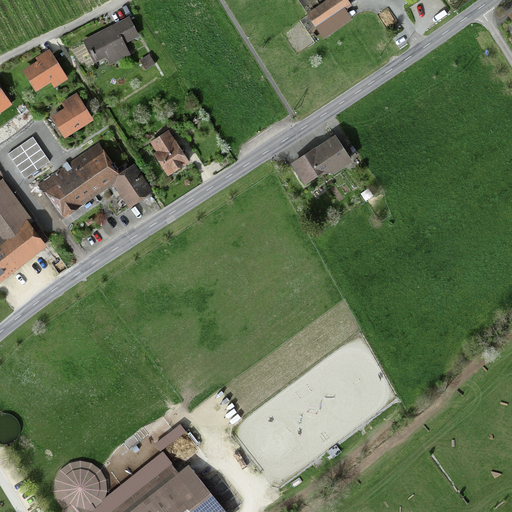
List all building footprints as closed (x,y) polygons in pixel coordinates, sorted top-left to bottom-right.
[(350,5),(346,0),(329,0),(308,14),(317,28),(350,5)] [(91,54),(103,48),(110,62),(128,54),(122,42),(137,35),(129,20),(115,28),(114,26),(85,41),(91,54)] [(51,56),(27,70),(38,87),(61,73),(51,56)] [(151,57),(142,63),(146,69),(155,64),(151,57)] [(90,119),(75,96),(65,102),(69,108),(55,117),(66,134),(90,119)] [(168,174),(187,162),(168,132),(152,142),(158,152),(156,154),(168,174)] [(33,137),(8,154),(25,178),(50,161),(33,137)] [(327,167),(330,171),(349,159),(335,137),(294,164),(305,182),(327,167)] [(131,205),(150,192),(133,167),(119,176),(117,173),(116,174),(97,146),(42,184),(42,185),(40,186),(59,214),(111,178),(113,180),(114,180),(131,205)] [(30,222),(0,181),(0,228),(7,238),(4,241),(2,238),(0,239),(0,244),(1,246),(0,246),(0,276),(42,244),(27,224),(30,222)] [(225,511),(194,473),(177,472),(176,473),(171,466),(113,511),(94,511),(92,508),(94,508),(101,500),(105,490),(104,480),(99,471),(91,465),(80,462),(70,465),(62,471),(57,480),(56,491),(60,500),(67,509),(64,511),(65,511),(225,511)]
